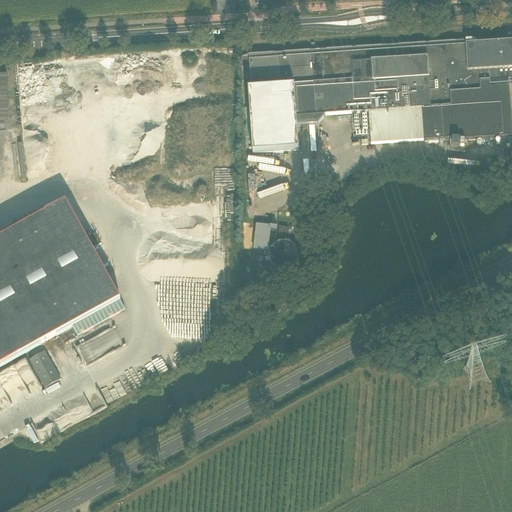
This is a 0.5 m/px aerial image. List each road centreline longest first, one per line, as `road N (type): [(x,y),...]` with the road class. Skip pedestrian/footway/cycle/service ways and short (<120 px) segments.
road 1 (secondary): [(0,45),(511,8)]
road 2 (primary): [(58,511),(449,298)]
